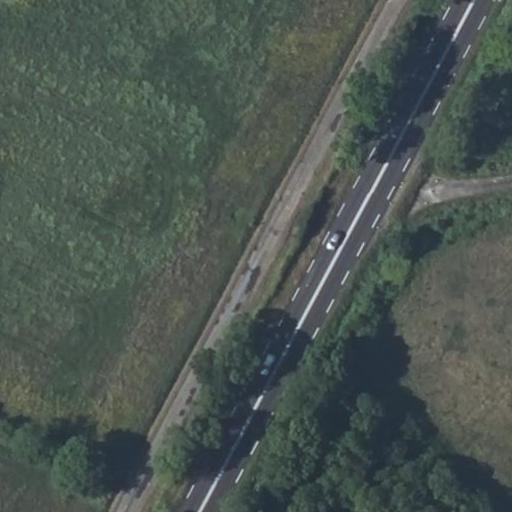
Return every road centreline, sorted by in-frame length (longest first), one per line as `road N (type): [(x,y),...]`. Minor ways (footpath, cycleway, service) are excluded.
road 1 (unclassified): [(127,511),(396,0)]
road 2 (primary): [(364,202),(199,511)]
road 3 (primary): [(364,202),(473,0)]
